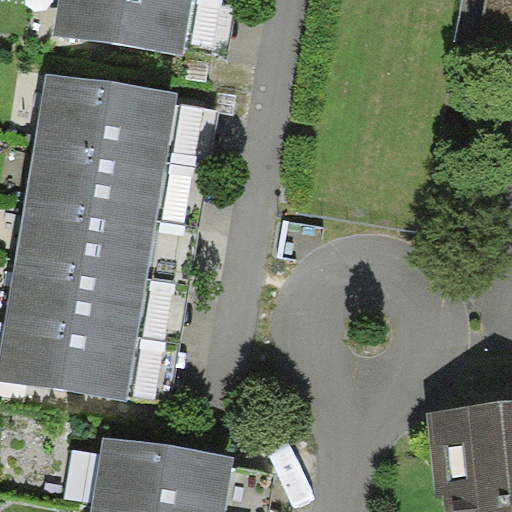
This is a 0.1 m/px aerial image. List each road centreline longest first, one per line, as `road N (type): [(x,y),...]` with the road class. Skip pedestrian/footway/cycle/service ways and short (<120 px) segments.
road 1 (residential): [(292,0),(220,399)]
road 2 (residential): [(339,511),(369,322)]
